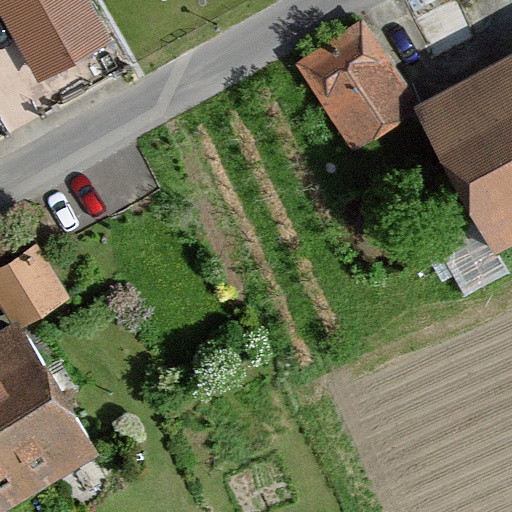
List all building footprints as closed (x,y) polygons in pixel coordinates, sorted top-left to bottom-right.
[(101,41),(79,0),(0,0),(0,16),(31,77),(101,41)] [(368,24),(294,68),(347,155),(421,111),(368,24)] [(511,62),(421,111),(500,260),(511,253),(511,62)] [(31,250),(0,268),(0,313),(12,333),(63,303),(31,250)] [(33,327),(0,344),(0,511),(5,511),(102,459),(33,327)]
